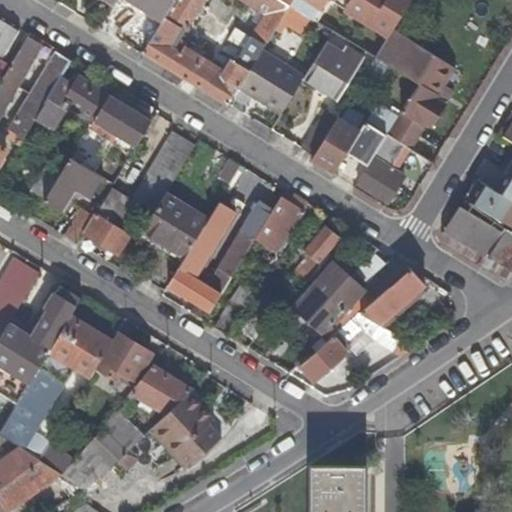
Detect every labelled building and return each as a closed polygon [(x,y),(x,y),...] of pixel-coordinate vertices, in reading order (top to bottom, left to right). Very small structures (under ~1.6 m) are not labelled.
[(205,0),(176,0),(168,14),(188,27),(205,0)] [(242,0),(265,13),(280,23),(290,7),(279,0),(242,0)] [(297,0),(304,4),(307,0),(320,8),(312,20),(333,33),(352,0),(297,0)] [(395,0),(383,20),(352,0),(333,33),(377,58),(394,31),(411,0),(395,0)] [(280,23),(265,13),(250,37),(265,46),(280,23)] [(0,55),(3,57),(20,29),(0,16),(0,55)] [(265,46),(250,37),(234,27),(226,40),(246,52),(237,65),(231,62),(221,78),(181,54),(187,45),(180,41),(175,49),(169,46),(181,28),(165,18),(144,53),(229,105),(239,88),(262,52),(265,46)] [(394,31),(377,58),(422,85),(390,138),(403,146),(414,153),(429,128),(433,131),(467,75),(394,31)] [(0,113),(41,46),(28,38),(2,79),(0,82),(0,158),(5,151),(0,148),(0,113)] [(342,54),(325,44),(304,78),(303,80),(338,101),(363,60),(345,49),(342,54)] [(9,131),(23,139),(36,119),(62,76),(71,61),(57,52),(9,131)] [(304,78),(262,52),(239,88),(281,115),(303,80),(304,78)] [(75,84),(62,76),(36,119),(54,130),(69,104),(94,120),(109,96),(79,77),(75,84)] [(121,144),(133,151),(151,122),(109,96),(94,120),(124,139),(121,144)] [(300,150),(313,158),(338,118),(325,110),(300,150)] [(350,125),(338,118),(313,158),(311,162),(332,176),(345,155),(366,168),(385,138),(364,124),(370,114),(365,110),(363,114),(358,112),(350,125)] [(511,126),(511,118),(510,117),(499,135),(504,138),(511,126)] [(138,203),(154,213),(165,194),(196,145),(173,131),(132,199),(138,203)] [(388,170),(403,146),(390,138),(386,137),(385,138),(366,168),(356,185),(386,203),(401,178),(388,170)] [(104,178),(70,158),(58,178),(44,201),(61,211),(75,189),(92,199),(104,178)] [(219,176),(230,184),(241,166),(230,159),(219,176)] [(29,192),(44,201),(58,178),(44,169),(29,192)] [(511,171),(498,193),(511,201),(511,171)] [(511,228),(466,200),(478,181),(477,180),(444,233),(445,245),(509,284),(511,282),(511,273),(492,260),(511,246),(511,228)] [(511,246),(492,260),(511,273),(511,201),(498,193),(478,181),(466,200),(511,228),(511,246)] [(132,199),(112,186),(101,204),(117,215),(127,221),(138,203),(132,199)] [(208,221),(165,194),(154,213),(143,231),(186,257),(208,221)] [(233,194),(228,202),(241,210),(246,201),(233,194)] [(294,195),(292,197),(307,206),(308,204),(294,195)] [(289,202),(281,197),(272,212),(255,240),(277,254),(307,206),(292,197),(289,202)] [(235,213),(219,203),(208,221),(186,257),(168,286),(211,312),(255,240),(272,212),(259,203),(208,287),(196,279),(235,213)] [(117,215),(101,204),(93,216),(83,233),(117,255),(129,236),(111,224),(117,215)] [(82,209),(65,236),(77,243),(83,233),(93,216),(82,209)] [(293,275),(303,283),(340,238),(326,226),(304,252),(309,256),(293,275)] [(368,280),(386,264),(375,251),(357,267),(368,280)] [(0,335),(7,324),(38,273),(14,258),(0,280),(0,335)] [(381,295),(410,269),(393,259),(386,264),(368,280),(381,295)] [(333,261),(293,308),(325,337),(365,290),(333,261)] [(424,285),(414,272),(410,269),(381,295),(361,312),(379,324),(424,285)] [(230,303),(244,312),(258,294),(242,284),(230,303)] [(32,339),(7,324),(0,335),(0,366),(28,383),(70,316),(80,300),(59,287),(45,311),(48,313),(32,339)] [(244,312),(230,303),(214,328),(226,335),(244,312)] [(244,331),(254,340),(274,317),(263,308),(244,331)] [(394,351),(402,338),(379,324),(361,312),(301,364),(314,380),(346,352),(342,347),(346,344),(356,355),(374,338),(394,351)] [(97,365),(111,342),(95,332),(70,316),(28,383),(16,404),(0,429),(0,436),(20,450),(23,451),(47,411),(71,371),(70,366),(89,377),(97,365)] [(151,354),(117,332),(111,342),(97,365),(105,370),(109,364),(134,380),(151,354)] [(137,406),(160,420),(188,393),(191,390),(151,365),(116,408),(126,418),(137,406)] [(212,419),(188,393),(160,420),(151,428),(176,455),(211,430),(206,425),(212,419)] [(144,434),(126,418),(116,408),(61,475),(84,490),(138,440),(143,435),(144,434)] [(38,460),(63,420),(47,411),(23,451),(38,460)] [(219,438),(211,430),(176,455),(187,467),(219,438)] [(147,438),(143,435),(138,440),(142,443),(147,438)] [(0,486),(38,460),(20,450),(0,463),(0,486)] [(0,510),(1,511),(2,511),(58,473),(38,460),(0,486),(0,510)] [(366,511),(367,474),(311,473),(311,511),(310,511),(366,511)] [(69,511),(98,511),(85,503),(69,511)]
